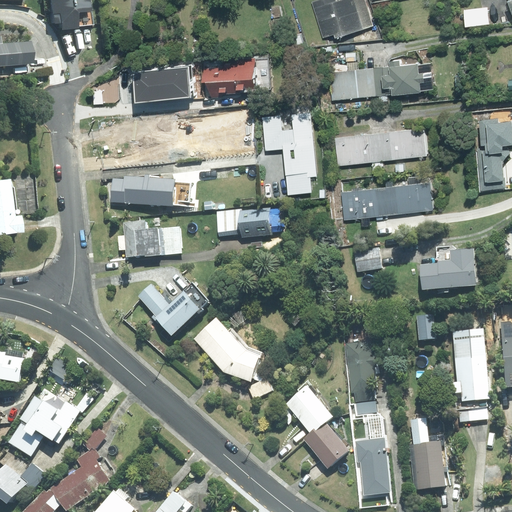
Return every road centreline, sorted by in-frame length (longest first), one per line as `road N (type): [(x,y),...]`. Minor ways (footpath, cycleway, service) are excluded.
road 1 (residential): [(62,319),(293,511)]
road 2 (residential): [(52,90),(74,236),(62,319)]
